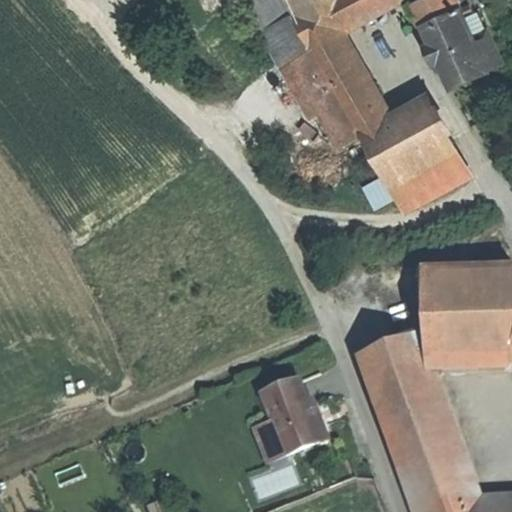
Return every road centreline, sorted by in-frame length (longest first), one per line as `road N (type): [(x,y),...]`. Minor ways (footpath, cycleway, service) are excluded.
road 1 (track): [(400,511),(312,294),(270,213),(84,0)]
road 2 (track): [(270,213),(405,228),(494,188)]
